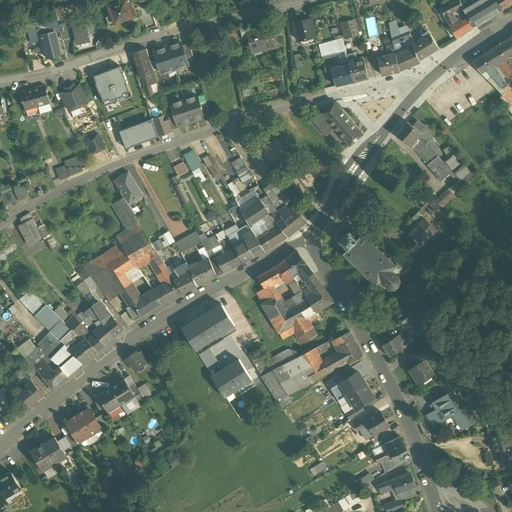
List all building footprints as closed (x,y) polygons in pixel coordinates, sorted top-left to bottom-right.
[(126,0),(124,0),(109,6),(112,14),(116,24),(133,17),(128,4),(126,0)] [(459,0),(447,7),(450,13),(458,9),(463,7),(459,0)] [(475,0),(476,1),(464,8),(469,19),(474,27),(500,11),(497,7),(500,6),(496,0),(475,0)] [(511,0),(497,0),(504,10),(511,4),(511,0)] [(136,15),(131,3),(128,4),(133,17),(136,15)] [(447,7),(441,9),(446,17),(453,14),(457,20),(461,18),(461,15),(458,9),(450,13),(447,7)] [(151,13),(142,17),(147,30),(157,26),(151,13)] [(116,24),(112,14),(106,17),(110,26),(116,24)] [(453,14),(446,17),(450,24),(457,20),(453,14)] [(84,17),(69,21),(71,27),(73,34),(75,33),(77,43),(90,40),(84,17)] [(369,36),(378,35),(376,17),(368,18),(369,36)] [(457,20),(450,24),(457,38),(467,33),(469,31),(464,23),(461,18),(457,20)] [(469,19),(464,23),(469,31),(474,28),(474,27),(469,19)] [(311,20),(295,24),(299,42),(302,41),(316,38),(311,20)] [(354,20),(342,24),(346,40),(359,36),(354,20)] [(69,21),(58,24),(60,29),(71,27),(69,21)] [(57,24),(29,31),(31,43),(38,42),(37,39),(42,38),(42,36),(54,33),(55,33),(59,32),(57,24)] [(273,26),(247,32),(252,51),(277,46),(275,36),(273,26)] [(71,27),(60,29),(62,40),(73,38),(73,34),(71,27)] [(409,31),(393,38),(394,45),(411,38),(409,31)] [(54,33),(42,36),(42,38),(47,58),(60,54),(55,33),(54,33)] [(283,34),(275,36),(277,46),(277,47),(284,46),(283,34)] [(430,34),(419,41),(421,46),(420,46),(426,57),(439,49),(430,34)] [(316,38),(302,41),(304,48),(317,44),(316,38)] [(342,39),(326,44),(329,55),(346,51),(342,39)] [(511,47),(507,40),(497,46),(506,59),(511,54),(511,47)] [(426,57),(420,46),(421,46),(419,41),(413,45),(415,49),(414,49),(419,61),(426,57)] [(181,43),(167,47),(175,70),(188,66),(186,59),(182,47),(181,43)] [(189,44),(182,47),(186,59),(193,57),(189,44)] [(326,44),(319,46),(322,57),(329,55),(326,44)] [(506,59),(497,46),(487,53),(495,66),(501,62),(506,59)] [(167,47),(154,51),(155,55),(159,67),(162,74),(175,70),(167,47)] [(414,49),(402,55),(407,68),(419,63),(419,61),(414,49)] [(147,50),(134,54),(135,58),(147,55),(148,55),(147,50)] [(487,53),(473,62),(482,74),(486,72),(494,67),(495,66),(487,53)] [(396,54),(378,58),(382,76),(400,71),(397,57),(396,54)] [(147,55),(135,58),(140,74),(141,74),(149,72),(152,70),(147,55)] [(159,67),(155,55),(149,57),(153,70),(159,67)] [(407,68),(402,55),(397,57),(400,71),(407,68)] [(368,79),(375,77),(369,56),(363,57),(368,79)] [(364,59),(350,63),(350,65),(354,82),(368,79),(364,59)] [(511,68),(506,59),(501,62),(500,64),(510,78),(511,76),(511,68)] [(339,67),(333,69),(333,71),(337,86),(354,82),(350,65),(339,67)] [(132,96),(120,66),(94,76),(106,106),(132,96)] [(494,67),(486,72),(491,77),(496,82),(502,78),(494,67)] [(149,72),(141,74),(145,85),(151,83),(148,73),(149,72)] [(491,77),(486,72),(482,74),(488,80),(491,77)] [(502,78),(496,82),(503,89),(507,86),(502,78)] [(145,85),(143,85),(146,95),(154,92),(151,83),(145,85)] [(87,104),(79,84),(74,87),(73,84),(65,88),(66,90),(62,92),(70,111),(87,104)] [(44,86),(33,89),(37,107),(50,103),(44,86)] [(511,92),(507,86),(503,89),(499,92),(502,94),(501,94),(503,96),(500,98),(508,108),(511,105),(511,92)] [(33,89),(21,93),(26,110),(37,107),(33,89)] [(197,96),(184,100),(191,123),(204,119),(204,118),(201,109),(199,103),(197,96)] [(184,100),(170,104),(175,118),(178,127),(191,123),(184,100)] [(364,135),(335,102),(328,108),(322,113),(336,129),(351,146),(364,135)] [(325,104),(319,109),(322,113),(328,108),(325,104)] [(37,107),(26,110),(28,119),(40,115),(38,109),(37,107)] [(207,107),(201,109),(204,118),(204,119),(204,120),(210,118),(207,107)] [(419,110),(414,115),(421,121),(426,116),(419,110)] [(336,129),(322,113),(317,117),(314,120),(328,135),(336,129)] [(167,121),(164,122),(162,117),(152,120),(158,137),(171,133),(167,121)] [(175,118),(169,119),(173,131),(179,129),(178,127),(175,118)] [(130,148),(158,137),(152,120),(123,131),(130,148)] [(427,129),(418,121),(413,127),(420,133),(420,134),(426,143),(432,140),(433,139),(427,129)] [(413,127),(408,122),(397,135),(409,146),(420,134),(420,133),(413,127)] [(234,134),(240,144),(250,138),(244,128),(234,134)] [(97,134),(86,139),(93,155),(104,150),(97,134)] [(448,169),(444,164),(443,162),(436,155),(426,143),(420,134),(409,146),(419,154),(421,151),(431,163),(428,165),(441,182),(452,173),(448,169)] [(432,140),(426,143),(436,155),(440,152),(432,140)] [(192,172),(202,166),(193,150),(183,155),(192,172)] [(474,176),(455,153),(443,162),(444,164),(448,169),(450,167),(459,179),(463,185),(474,176)] [(224,187),(228,185),(212,155),(208,157),(213,166),(218,175),(224,187)] [(208,157),(208,156),(203,159),(208,168),(213,166),(208,157)] [(65,163),(70,176),(81,172),(77,159),(65,163)] [(188,172),(183,162),(174,167),(178,176),(188,172)] [(66,166),(61,168),(65,178),(70,176),(66,166)] [(213,166),(208,168),(213,177),(218,175),(213,166)] [(65,178),(61,168),(55,170),(59,180),(65,178)] [(202,182),(206,180),(199,168),(192,172),(196,179),(199,178),(202,182)] [(187,181),(193,177),(191,172),(182,177),(184,179),(185,181),(188,181),(187,181)] [(142,197),(128,173),(114,182),(120,192),(128,205),(142,197)] [(188,202),(175,176),(171,178),(184,204),(188,202)] [(280,185),(273,176),(267,181),(270,185),(263,190),(267,195),(274,189),(280,185)] [(459,179),(448,190),(452,194),(463,185),(459,179)] [(228,184),(236,201),(240,198),(232,182),(228,184)] [(24,187),(19,189),(23,198),(28,196),(24,187)] [(19,189),(14,191),(18,200),(23,198),(19,189)] [(274,189),(267,195),(269,198),(277,193),(274,189)] [(11,190),(0,194),(2,203),(3,207),(15,202),(11,190)] [(448,190),(435,202),(441,207),(443,209),(455,197),(452,194),(448,190)] [(284,202),(281,198),(280,200),(275,204),(278,207),(284,202)] [(435,202),(432,199),(427,203),(436,212),(441,207),(435,202)] [(140,226),(125,200),(114,207),(129,232),(140,226)] [(261,200),(254,205),(258,212),(262,220),(264,218),(266,222),(273,217),(273,216),(264,205),(264,204),(261,200)] [(269,201),(264,205),(273,216),(278,213),(269,201)] [(297,214),(290,205),(287,207),(284,202),(278,207),(286,217),(283,218),(286,222),(297,214)] [(258,212),(254,205),(242,213),(250,227),(262,220),(258,212)] [(437,231),(419,212),(410,221),(416,227),(407,236),(420,248),(437,231)] [(297,214),(286,222),(294,232),(305,223),(297,214)] [(266,222),(265,223),(270,232),(265,235),(272,247),(288,237),(277,223),(273,217),(266,222)] [(286,222),(283,218),(277,223),(288,237),(294,232),(286,222)] [(33,220),(19,227),(29,246),(43,239),(38,229),(33,220)] [(45,225),(38,229),(43,239),(50,235),(45,225)] [(129,232),(117,238),(120,243),(122,246),(144,233),(142,229),(140,226),(129,232)] [(157,236),(162,247),(174,242),(169,231),(157,236)] [(239,231),(228,237),(229,239),(233,248),(245,241),(243,238),(239,231)] [(376,245),(375,246),(371,242),(372,240),(370,239),(369,240),(363,234),(363,233),(361,233),(362,235),(357,239),(355,237),(355,235),(354,234),(352,235),(349,231),(340,240),(348,248),(344,253),(342,253),(342,255),(344,255),(350,260),(349,262),(350,263),(351,262),(356,266),(355,267),(356,269),(357,268),(362,273),(361,274),(362,275),(363,274),(368,279),(367,280),(369,281),(370,280),(375,286),(373,288),(380,296),(387,289),(390,290),(392,291),(395,290),(398,289),(399,286),(400,283),(400,280),(398,278),(416,260),(408,253),(395,266),(389,260),(390,259),(389,257),(387,258),(383,253),(384,252),(382,251),(381,252),(376,247),(378,246),(376,245)] [(196,232),(188,237),(193,248),(202,243),(196,232)] [(253,232),(243,238),(245,241),(253,257),(254,258),(265,251),(253,232)] [(144,233),(122,246),(127,253),(136,267),(136,269),(151,260),(158,256),(144,233)] [(272,247),(265,235),(259,239),(266,251),(272,247)] [(193,248),(188,237),(182,240),(187,251),(193,248)] [(182,240),(175,244),(181,254),(187,251),(182,240)] [(245,241),(233,248),(234,249),(242,264),(253,257),(245,241)] [(120,243),(83,266),(85,270),(91,278),(98,288),(108,302),(120,293),(113,282),(104,268),(127,253),(122,246),(120,243)] [(234,249),(225,254),(233,269),(242,264),(234,249)] [(313,274),(297,252),(286,259),(292,267),(288,270),(293,277),(299,273),(305,280),(313,274)] [(127,253),(104,268),(113,282),(124,274),(136,267),(127,253)] [(233,269),(225,254),(216,258),(220,265),(224,274),(233,269)] [(165,267),(158,256),(151,260),(157,271),(165,267)] [(209,259),(198,265),(197,264),(188,269),(191,274),(190,274),(197,287),(217,277),(213,269),(209,259)] [(286,259),(275,268),(265,273),(272,284),(282,278),(285,282),(293,277),(288,270),(292,267),(286,259)] [(186,265),(179,268),(183,277),(190,274),(191,274),(188,269),(186,265)] [(220,265),(213,269),(217,277),(224,274),(220,265)] [(165,267),(157,271),(164,282),(171,278),(165,267)] [(98,288),(91,278),(85,270),(80,273),(86,281),(77,287),(84,297),(98,288)] [(272,284),(265,273),(258,277),(268,294),(275,289),(272,284)] [(141,301),(124,274),(113,282),(120,293),(130,308),(134,306),(134,305),(141,301)] [(183,277),(180,279),(188,292),(197,287),(190,274),(183,277)] [(313,274),(305,280),(309,285),(317,280),(313,274)] [(174,282),(171,278),(164,282),(166,286),(160,289),(169,303),(182,295),(174,282)] [(188,292),(180,279),(174,282),(182,295),(188,292)] [(324,290),(317,280),(309,285),(314,293),(315,295),(324,290)] [(304,283),(299,286),(303,292),(303,293),(308,289),(304,283)] [(169,303),(160,289),(154,293),(162,306),(169,303)] [(275,289),(268,294),(271,299),(261,305),(271,322),(288,311),(275,289)] [(314,293),(306,297),(308,300),(316,313),(334,302),(324,290),(315,295),(314,293)] [(303,293),(303,292),(292,298),(297,306),(299,305),(308,300),(306,297),(303,293)] [(162,306),(154,293),(149,296),(156,310),(162,306)] [(141,301),(134,305),(134,306),(142,318),(156,310),(149,296),(141,301)] [(308,300),(299,305),(307,318),(316,313),(308,300)] [(108,312),(105,308),(104,309),(101,306),(100,304),(98,304),(93,308),(98,316),(104,325),(113,318),(108,312)] [(62,320),(47,305),(36,316),(53,334),(58,339),(67,347),(73,341),(74,342),(76,340),(78,337),(72,331),(66,325),(62,320)] [(221,305),(184,328),(197,351),(235,327),(221,305)] [(288,311),(271,322),(279,334),(292,327),(307,318),(299,305),(297,306),(288,311)] [(142,318),(134,306),(130,308),(127,310),(134,323),(142,318)] [(93,308),(85,313),(92,321),(98,316),(93,308)] [(98,316),(92,321),(99,329),(104,325),(98,316)] [(65,317),(62,320),(66,325),(70,321),(65,317)] [(70,321),(66,325),(72,331),(80,323),(74,317),(70,321)] [(113,318),(104,325),(115,339),(124,331),(113,318)] [(307,318),(292,327),(302,345),(317,336),(307,318)] [(413,328),(409,322),(397,329),(400,335),(401,335),(406,331),(407,332),(413,328)] [(88,331),(80,323),(72,331),(78,337),(81,334),(82,336),(88,331)] [(115,339),(104,325),(99,329),(95,332),(97,334),(106,346),(115,339)] [(413,328),(407,332),(410,336),(411,338),(412,338),(417,334),(413,328)] [(350,331),(334,340),(340,352),(347,363),(362,354),(350,331)] [(53,334),(46,340),(51,345),(58,339),(53,334)] [(106,346),(97,334),(88,342),(98,353),(106,346)] [(410,336),(405,341),(402,337),(400,338),(399,336),(397,337),(404,349),(413,339),(412,338),(411,338),(410,336)] [(404,349),(397,337),(383,346),(391,358),(404,349)] [(51,345),(44,353),(50,359),(51,358),(60,367),(68,377),(84,365),(72,352),(67,347),(58,339),(51,345)] [(74,342),(73,341),(67,347),(72,352),(77,348),(80,345),(78,342),(76,340),(74,342)] [(88,342),(86,340),(80,345),(77,348),(89,360),(98,353),(88,342)] [(323,345),(314,349),(317,356),(326,351),(323,345)] [(262,376),(298,358),(301,357),(298,351),(290,349),(267,360),(259,347),(249,353),(262,376)] [(36,373),(38,372),(35,368),(44,361),(48,358),(44,353),(39,348),(26,360),(36,373)] [(89,360),(77,348),(72,352),(84,365),(89,360)] [(317,356),(314,349),(301,357),(298,358),(305,371),(297,376),(303,387),(327,374),(321,363),(317,356)] [(221,366),(211,350),(200,356),(210,373),(221,366)] [(148,363),(139,352),(137,354),(135,352),(126,359),(136,373),(148,363)] [(340,352),(321,363),(327,374),(347,363),(340,352)] [(298,358),(262,376),(278,401),(303,387),(297,376),(305,371),(298,358)] [(54,372),(53,370),(44,361),(35,368),(38,372),(53,390),(63,382),(54,372)] [(424,361),(410,371),(419,385),(434,376),(424,361)] [(240,362),(214,378),(227,398),(253,382),(240,362)] [(36,373),(29,365),(22,370),(29,379),(36,373)] [(60,367),(54,372),(63,382),(68,377),(60,367)] [(347,396),(365,385),(358,373),(346,380),(331,390),(338,402),(347,396)] [(331,390),(346,380),(342,374),(327,383),(331,390)] [(129,388),(124,381),(111,388),(122,406),(135,398),(129,388)] [(43,395),(32,382),(26,387),(27,388),(19,395),(29,407),(43,395)] [(137,390),(135,385),(129,388),(135,398),(141,395),(137,390)] [(144,385),(137,390),(141,395),(144,400),(151,395),(144,385)] [(365,385),(347,396),(355,408),(355,409),(361,406),(373,398),(365,385)] [(122,406),(111,388),(98,396),(103,404),(109,414),(122,406)] [(10,400),(2,389),(0,390),(0,414),(2,417),(14,408),(9,401),(10,400)] [(452,393),(433,404),(437,410),(443,421),(455,415),(464,429),(477,421),(468,406),(462,409),(452,393)] [(355,408),(347,396),(338,402),(345,414),(355,408)] [(103,404),(98,407),(102,416),(104,417),(109,414),(103,404)] [(345,414),(345,415),(349,421),(364,411),(361,406),(355,409),(355,408),(345,414)] [(90,410),(78,417),(90,437),(101,430),(102,430),(96,420),(90,410)] [(437,410),(427,416),(434,427),(443,421),(437,410)] [(372,413),(353,425),(357,432),(367,425),(374,436),(378,433),(388,427),(389,427),(380,413),(374,416),(372,413)] [(102,416),(96,420),(102,430),(101,430),(102,431),(109,427),(104,417),(102,416)] [(90,437),(78,417),(67,424),(72,434),(79,444),(90,437)] [(497,420),(486,422),(488,432),(506,428),(505,427),(497,420)] [(388,427),(378,433),(381,439),(391,432),(388,427)] [(391,432),(381,439),(384,444),(395,439),(391,432)] [(511,437),(511,433),(492,437),(496,453),(499,452),(511,449),(511,437)] [(72,434),(66,438),(72,448),(72,449),(79,444),(72,434)] [(395,439),(384,444),(387,451),(390,457),(394,455),(396,458),(401,456),(400,453),(406,450),(400,437),(395,439)] [(57,443),(55,438),(45,445),(57,464),(67,458),(64,453),(57,443)] [(66,438),(57,443),(64,453),(72,448),(66,438)] [(161,444),(151,450),(154,456),(164,449),(161,444)] [(57,464),(45,445),(31,453),(34,456),(43,472),(44,472),(57,464)] [(370,446),(365,449),(369,457),(374,454),(370,446)] [(511,449),(499,452),(503,467),(511,464),(511,449)] [(387,451),(375,457),(378,463),(390,457),(387,451)] [(43,472),(34,456),(28,460),(41,481),(48,477),(44,472),(43,472)] [(322,462),(310,469),(314,475),(326,468),(322,462)] [(11,474),(0,480),(0,492),(4,500),(21,490),(11,474)] [(410,474),(393,480),(396,489),(400,499),(384,504),(387,511),(397,511),(404,509),(401,501),(406,499),(403,493),(413,489),(415,488),(410,474)] [(393,480),(377,485),(380,495),(396,489),(393,480)] [(413,489),(403,493),(406,499),(415,496),(413,489)] [(342,511),(364,499),(359,490),(323,511),(342,511)]
